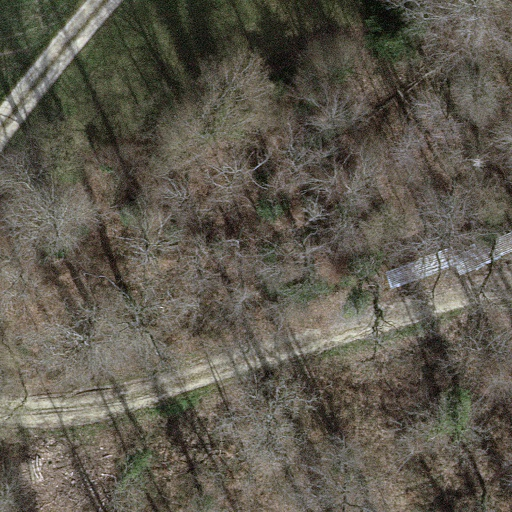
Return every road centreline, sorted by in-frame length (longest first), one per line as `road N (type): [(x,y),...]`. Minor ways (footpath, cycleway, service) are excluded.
road 1 (track): [(0,398),(39,410),(207,380),(511,283)]
road 2 (track): [(0,144),(116,0)]
